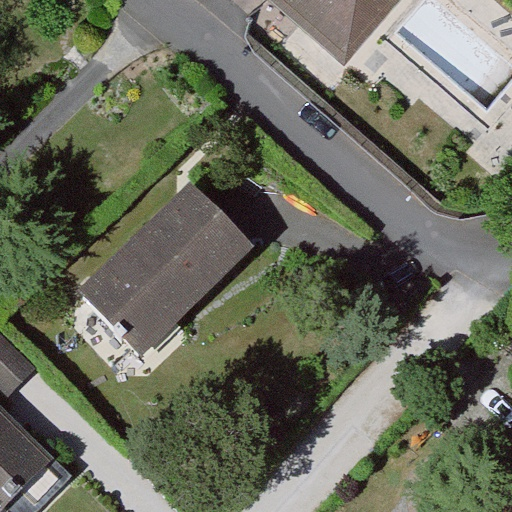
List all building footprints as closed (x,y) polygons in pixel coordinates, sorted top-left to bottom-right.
[(393,0),(280,0),(344,56),(393,0)] [(191,187),(79,297),(141,360),(254,251),(191,187)] [(0,408),(36,372),(0,337),(0,408)] [(0,408),(0,511),(6,511),(56,462),(0,408)] [(511,511),(511,482),(483,511),(511,511)]
